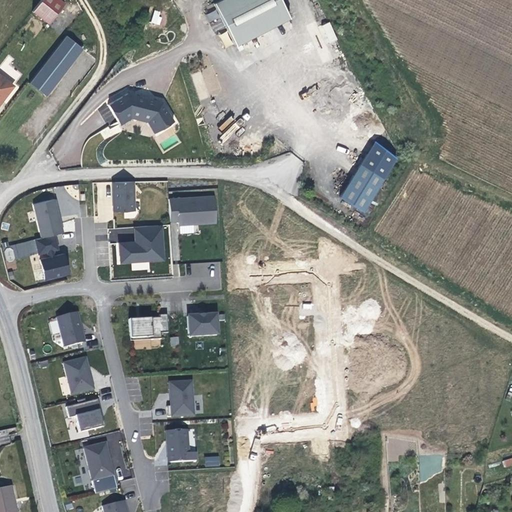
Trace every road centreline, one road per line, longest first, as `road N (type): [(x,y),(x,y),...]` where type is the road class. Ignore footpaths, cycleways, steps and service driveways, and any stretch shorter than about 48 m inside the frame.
road 1 (unclassified): [(511,338),(232,172),(14,184)]
road 2 (residential): [(239,511),(254,437),(323,425),(332,406),(322,272),(256,273)]
road 3 (residential): [(97,290),(151,500)]
road 4 (tertiary): [(49,511),(0,302)]
road 5 (unclassified): [(14,184),(89,84)]
